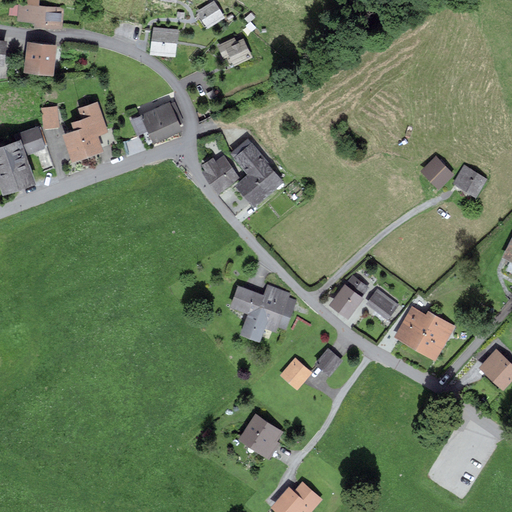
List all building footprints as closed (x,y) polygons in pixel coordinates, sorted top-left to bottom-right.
[(25,0),(26,4),(11,3),(10,15),(18,16),(18,20),(35,21),(34,26),(60,28),(61,22),(62,7),(39,6),(39,0),(25,0)] [(224,17),(214,1),(198,11),(208,27),(224,17)] [(153,28),(151,54),(176,56),(178,31),(153,28)] [(252,57),(243,39),(236,43),(234,38),(218,46),(224,57),(230,54),(235,65),(252,57)] [(56,45),(28,42),(25,71),(53,74),(56,45)] [(97,134),(106,131),(97,103),(80,108),(84,120),(73,123),(76,130),(64,134),(73,161),(102,151),(97,134)] [(169,103),(142,115),(154,143),(182,131),(178,123),(182,122),(174,104),(170,106),(169,103)] [(44,107),(46,129),(61,127),(59,106),(44,107)] [(38,128),(23,134),(29,152),(44,147),(38,128)] [(248,140),(233,152),(251,174),(238,184),(255,204),(281,181),(248,140)] [(20,141),(0,148),(0,180),(4,193),(34,182),(20,141)] [(213,159),(204,165),(208,172),(205,174),(217,191),(238,177),(224,157),(216,162),(213,159)] [(436,158),(422,171),(439,189),(453,175),(436,158)] [(465,167),(454,184),(475,196),(485,179),(465,167)] [(511,238),(502,257),(511,262),(511,238)] [(352,275),(329,306),(347,319),(369,288),(352,275)] [(293,307),(286,304),(289,295),(268,287),(265,296),(238,286),(231,306),(249,312),(241,334),(260,341),(265,329),(283,335),(293,307)] [(379,289),(368,304),(390,320),(400,305),(379,289)] [(411,308),(393,338),(433,363),(454,329),(427,313),(425,316),(411,308)] [(316,362),(328,374),(341,361),(328,349),(316,362)] [(511,366),(497,352),(482,368),(504,388),(511,378),(511,366)] [(311,372),(295,359),(282,375),(297,388),(311,372)] [(256,415),(238,438),(265,459),(283,436),(256,415)] [(277,511),(301,511),(303,509),(306,511),(309,511),(320,500),(302,484),(294,494),(289,489),(273,508),(277,511)]
